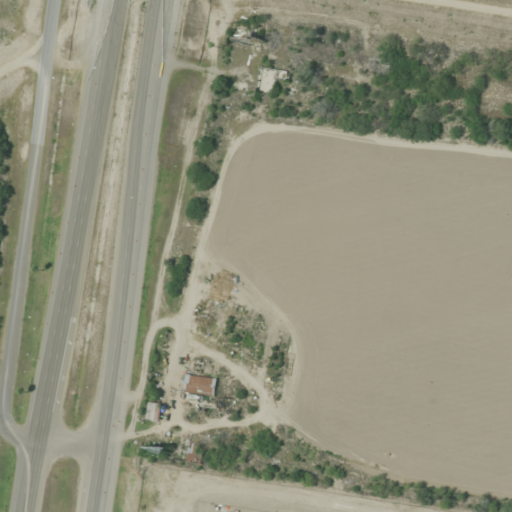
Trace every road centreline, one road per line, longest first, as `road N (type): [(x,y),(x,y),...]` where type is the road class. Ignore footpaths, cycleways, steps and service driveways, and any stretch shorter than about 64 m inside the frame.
road 1 (primary): [(89,511),(172,0)]
road 2 (primary): [(113,0),(32,511)]
road 3 (residential): [(57,0),(2,407),(5,428),(44,440)]
